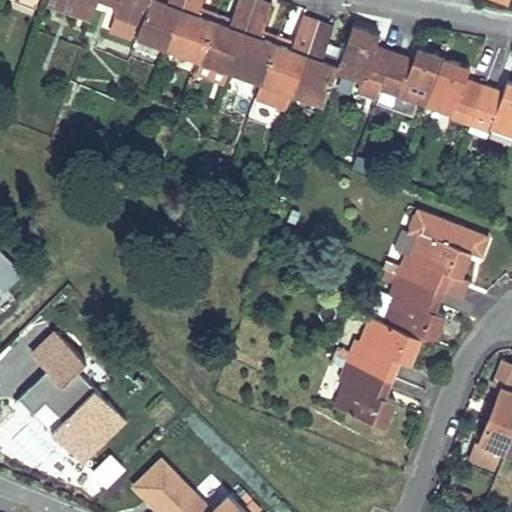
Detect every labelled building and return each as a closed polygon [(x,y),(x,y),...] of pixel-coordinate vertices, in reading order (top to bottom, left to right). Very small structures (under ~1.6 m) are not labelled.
[(77,0),(77,1),(74,0),(47,0),(45,6),(92,22),(99,0),(77,0)] [(150,0),(101,0),(118,5),(115,15),(142,24),(150,0)] [(137,37),(168,49),(185,0),(168,0),(167,2),(160,0),(150,0),(142,24),(141,25),(137,37)] [(199,14),(201,7),(203,0),(185,0),(168,49),(199,60),(214,19),(199,14)] [(229,71),(245,29),(256,0),(238,0),(231,19),(229,25),(214,19),(199,60),(202,61),(196,75),(222,84),(227,70),(229,71)] [(260,36),(262,31),(273,4),(262,0),(256,0),(245,29),(229,71),(260,82),(275,42),(260,36)] [(214,19),(216,13),(201,7),(199,14),(214,19)] [(229,25),(231,19),(216,13),(214,19),(229,25)] [(291,93),(306,52),(319,20),(303,15),(292,42),(291,48),(275,42),(260,82),(255,97),(286,109),(291,93)] [(323,59),(325,53),(333,26),(319,20),(306,52),(291,93),(324,105),(336,72),(339,65),(323,59)] [(366,73),(384,79),(395,51),(381,46),(376,45),(380,33),(354,24),(341,59),(339,65),(336,72),(360,81),(363,82),(366,73)] [(413,58),(418,47),(412,44),(416,33),(404,28),(395,51),(413,58)] [(275,42),(278,36),(262,31),(260,36),(275,42)] [(291,48),(292,42),(278,36),(275,42),(291,48)] [(418,102),(426,105),(444,57),(418,47),(413,58),(395,51),(384,79),(403,86),(395,107),(414,113),(418,102)] [(339,65),(341,59),(325,53),(323,59),(339,65)] [(455,106),(475,113),(485,84),(472,80),(466,78),(470,66),(444,57),(426,105),(452,115),(455,106)] [(384,79),(366,73),(363,82),(360,81),(356,92),(378,100),(384,79)] [(395,107),(403,86),(384,79),(378,100),(395,107)] [(511,80),(508,79),(504,90),(496,88),(485,84),(475,113),(494,120),(490,129),(511,136),(511,80)] [(470,125),(475,113),(455,106),(452,115),(451,118),(470,125)] [(490,129),(494,120),(475,113),(470,125),(489,131),(490,129)] [(180,187),(187,190),(189,182),(182,179),(180,187)] [(187,190),(197,194),(199,185),(189,182),(187,190)] [(488,235),(418,208),(409,230),(419,234),(411,254),(406,253),(397,274),(442,291),(450,272),(461,276),(471,251),(481,255),(488,235)] [(0,291),(2,294),(23,274),(0,250),(0,291)] [(442,291),(397,274),(389,294),(395,296),(384,321),(422,335),(435,341),(446,314),(434,310),(437,304),(442,291)] [(401,358),(411,361),(422,335),(384,321),(371,316),(360,341),(355,338),(350,351),(338,346),(335,353),(392,377),(401,358)] [(85,362),(56,332),(32,355),(47,370),(53,376),(37,392),(30,386),(18,398),(33,413),(45,402),(62,420),(51,431),(80,461),(124,418),(76,371),(85,362)] [(395,401),(385,396),(392,377),(335,353),(331,362),(344,367),(339,380),(345,381),(335,407),(385,427),(395,401)] [(511,360),(505,358),(493,386),(502,389),(503,387),(511,390),(511,360)] [(37,392),(53,376),(47,370),(30,386),(37,392)] [(511,439),(511,390),(503,387),(502,389),(496,406),(488,403),(483,414),(491,417),(481,442),(476,441),(469,459),(496,470),(503,452),(506,453),(511,439)] [(161,458),(133,485),(159,511),(209,511),(212,510),(161,458)] [(212,510),(209,511),(248,511),(229,493),(212,510)]
